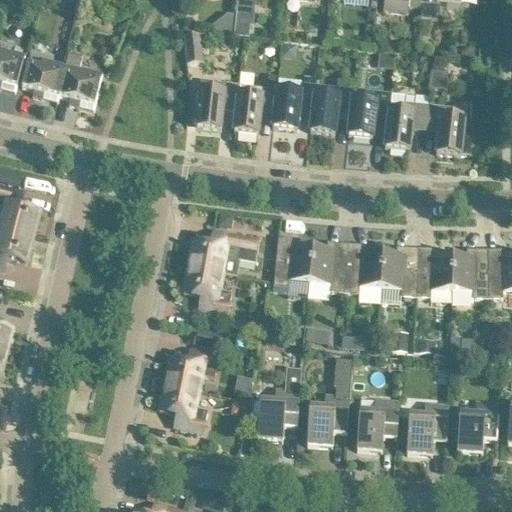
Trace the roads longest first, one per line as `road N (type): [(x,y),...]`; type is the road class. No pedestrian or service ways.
road 1 (residential): [(511,199),(307,192),(172,169)]
road 2 (residential): [(113,463),(172,169)]
road 3 (residential): [(80,155),(12,440)]
road 4 (residential): [(113,463),(347,491)]
road 5 (residential): [(347,491),(481,496),(511,489)]
